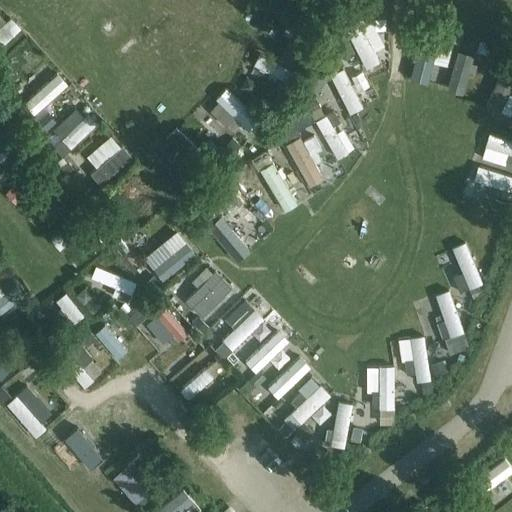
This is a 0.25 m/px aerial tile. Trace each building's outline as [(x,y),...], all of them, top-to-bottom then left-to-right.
[(42,0),(48,11),(67,0),(42,0)] [(255,0),(255,3),(268,9),(272,0),(255,0)] [(0,30),(3,38),(20,31),(13,14),(0,19),(0,30)] [(369,65),(381,60),(360,18),(349,23),(369,65)] [(401,71),(420,72),(421,37),(412,36),(412,51),(402,51),(401,71)] [(456,91),(474,49),(459,42),(440,84),(456,91)] [(18,88),(43,61),(32,50),(6,77),(18,88)] [(250,68),(287,78),(291,62),(254,52),(250,68)] [(473,96),(490,103),(506,62),(489,55),(473,96)] [(62,76),(34,96),(45,111),(73,91),(62,76)] [(349,107),(361,102),(352,79),(339,84),(349,107)] [(246,128),(258,117),(223,82),(212,93),(246,128)] [(319,98),(306,105),(326,145),(339,138),(319,98)] [(493,103),(498,121),(511,117),(511,108),(509,98),(493,103)] [(56,118),(65,129),(75,121),(65,110),(56,118)] [(68,126),(77,137),(96,121),(87,110),(68,126)] [(282,128),(297,170),(310,165),(295,123),(282,128)] [(162,160),(181,138),(169,127),(149,150),(162,160)] [(502,184),(511,155),(511,135),(486,127),(480,143),(481,144),(471,173),(502,184)] [(96,161),(89,153),(96,147),(88,138),(76,147),(100,176),(129,151),(120,140),(96,161)] [(253,157),(276,196),(289,189),(266,150),(253,157)] [(49,171),(55,166),(45,156),(6,193),(16,203),(24,196),(49,171)] [(251,224),(264,217),(240,177),(227,185),(251,224)] [(60,200),(69,210),(77,202),(66,190),(61,194),(60,200)] [(461,194),(456,207),(492,221),(497,208),(461,194)] [(200,209),(227,247),(238,239),(211,201),(200,209)] [(52,204),(41,209),(49,224),(59,219),(52,204)] [(59,249),(72,239),(62,226),(49,237),(59,249)] [(159,277),(194,252),(175,226),(141,251),(159,277)] [(451,240),(463,282),(475,279),(464,236),(451,240)] [(137,283),(95,267),(90,280),(132,296),(137,283)] [(194,307),(232,287),(225,273),(216,278),(211,268),(181,284),(194,307)] [(0,295),(10,286),(0,275),(0,295)] [(448,284),(436,287),(445,331),(457,329),(448,284)] [(12,311),(23,305),(15,290),(4,296),(12,311)] [(67,292),(57,300),(73,323),(84,315),(67,292)] [(149,304),(142,320),(156,326),(163,310),(149,304)] [(234,323),(245,334),(262,315),(251,305),(234,323)] [(153,337),(167,352),(191,330),(176,314),(153,337)] [(110,350),(130,334),(116,315),(95,332),(110,350)] [(274,329),(238,352),(250,370),(286,347),(274,329)] [(420,329),(407,331),(414,378),(427,376),(420,329)] [(113,350),(121,361),(132,353),(123,342),(113,350)] [(60,362),(84,390),(95,381),(71,353),(60,362)] [(203,381),(197,356),(180,361),(186,385),(203,381)] [(303,375),(302,357),(284,357),(285,376),(303,375)] [(372,373),(363,416),(378,419),(387,377),(372,373)] [(301,391),(311,406),(324,398),(315,383),(301,391)] [(44,385),(22,403),(32,415),(54,398),(44,385)] [(337,396),(331,425),(347,428),(352,398),(337,396)] [(275,476),(284,469),(256,429),(246,436),(275,476)] [(145,492),(158,482),(137,452),(123,462),(145,492)] [(462,511),(511,465),(499,453),(451,499),(462,511)] [(119,477),(132,493),(140,486),(127,470),(119,477)] [(174,482),(143,511),(144,511),(163,511),(184,493),(174,482)] [(488,492),(495,504),(505,498),(498,486),(488,492)]
